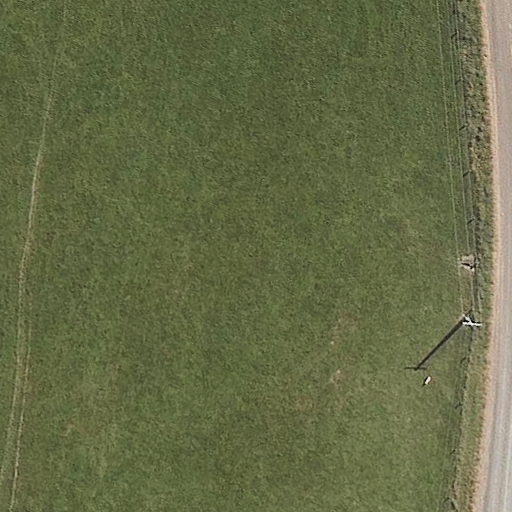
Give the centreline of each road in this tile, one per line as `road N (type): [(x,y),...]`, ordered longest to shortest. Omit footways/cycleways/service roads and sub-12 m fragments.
road 1 (unclassified): [(511,205),(499,0)]
road 2 (unclassified): [(490,511),(511,318)]
